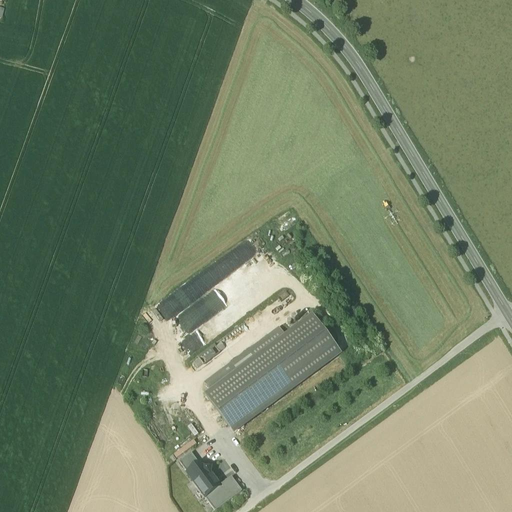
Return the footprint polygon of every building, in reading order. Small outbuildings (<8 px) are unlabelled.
[(252,295),(215,318),(222,328),(258,304),(252,295)] [(212,392),(206,397),(234,435),(340,356),(312,318),(285,338),(212,392)] [(279,329),(205,384),(212,392),(285,338),(279,329)] [(199,358),(206,366),(225,348),(221,343),(216,348),(213,344),(199,358)] [(192,425),(188,429),(195,438),(200,435),(192,425)] [(194,441),(175,456),(179,462),(198,446),(194,441)] [(179,463),(187,474),(199,466),(191,455),(179,463)] [(187,474),(205,498),(220,487),(210,475),(212,470),(204,468),(203,469),(200,465),(199,466),(187,474)] [(204,499),(214,511),(215,511),(242,493),(232,478),(220,487),(205,498),(204,499)]
